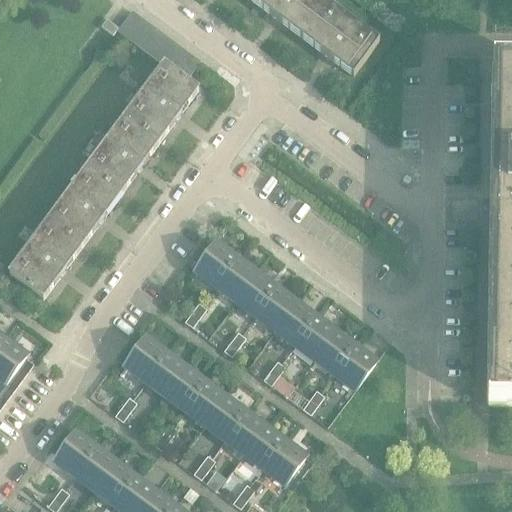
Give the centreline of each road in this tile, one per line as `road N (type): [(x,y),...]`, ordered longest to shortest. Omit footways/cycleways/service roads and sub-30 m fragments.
road 1 (residential): [(0,477),(65,389),(95,328),(206,178)]
road 2 (residential): [(430,325),(206,178)]
road 3 (residential): [(511,47),(434,45),(430,214)]
road 4 (residential): [(430,214),(267,100)]
road 5 (residential): [(267,100),(152,0)]
